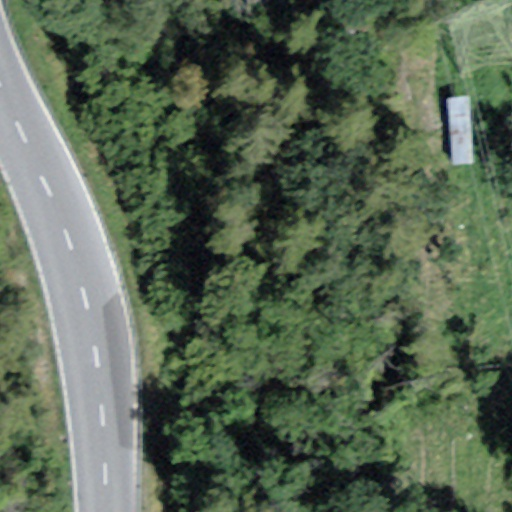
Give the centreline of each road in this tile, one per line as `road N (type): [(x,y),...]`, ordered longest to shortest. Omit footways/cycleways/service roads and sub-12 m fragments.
road 1 (tertiary): [(104,511),(103,420),(82,280),(0,87)]
road 2 (track): [(367,0),(377,173)]
